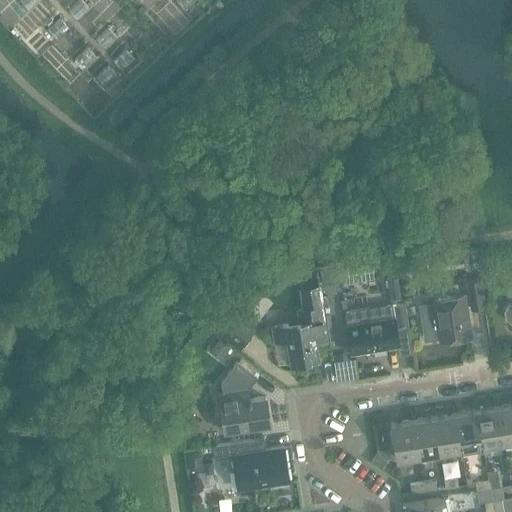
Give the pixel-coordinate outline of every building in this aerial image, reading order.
[(477,261),(479,275),(494,273),(492,258),(477,261)] [(398,278),(387,279),(390,301),(401,300),(398,278)] [(484,309),(480,282),(467,284),(472,311),(484,309)] [(222,308),(208,324),(214,329),(239,349),(253,333),(234,318),(245,305),(234,296),(222,308)] [(470,337),(464,296),(434,300),(436,315),(427,316),(424,320),(426,333),(430,335),(439,334),(440,342),(470,337)] [(398,346),(396,333),(408,331),(404,303),(390,306),(393,319),(347,326),(351,354),(398,346)] [(327,334),(323,308),(298,312),(300,324),(272,329),(275,343),(287,341),(291,366),(318,361),(316,347),(314,336),(327,334)] [(210,352),(220,359),(229,348),(219,340),(210,352)] [(241,358),(237,363),(256,377),(260,372),(241,358)] [(270,426),(265,398),(250,401),(248,390),(257,378),(236,362),(221,383),(223,395),(219,396),(223,419),(229,418),(232,432),(270,426)] [(511,441),(511,405),(498,407),(504,443),(511,441)] [(504,443),(498,407),(476,411),(482,446),(504,443)] [(482,446),(476,411),(455,414),(461,450),(482,446)] [(461,450),(455,414),(433,418),(439,453),(461,450)] [(439,453),(433,418),(412,421),(418,457),(439,453)] [(418,457),(412,421),(390,425),(395,460),(418,457)] [(289,483),(283,448),(259,452),(257,440),(230,444),(238,491),(289,483)] [(200,464),(198,450),(186,452),(188,466),(200,464)] [(458,485),(457,476),(443,478),(445,488),(458,485)] [(502,486),(500,477),(488,479),(489,488),(502,486)] [(489,488),(488,479),(475,481),(476,490),(489,488)] [(437,489),(435,480),(423,482),(424,491),(437,489)] [(424,491),(423,482),(410,484),(412,494),(424,491)] [(449,511),(447,498),(409,504),(409,511),(449,511)] [(498,511),(503,511),(501,499),(493,500),(494,511),(498,511)] [(494,511),(493,500),(484,502),(485,511),(494,511)]
